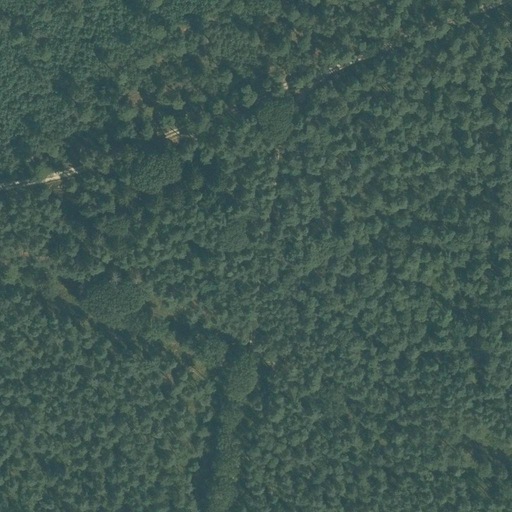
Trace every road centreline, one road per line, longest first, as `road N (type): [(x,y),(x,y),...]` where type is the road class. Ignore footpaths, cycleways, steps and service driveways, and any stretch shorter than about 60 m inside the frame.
road 1 (track): [(255,360),(286,144),(340,64),(500,0)]
road 2 (track): [(0,186),(62,175),(340,64)]
road 3 (track): [(511,463),(255,360)]
road 4 (track): [(229,511),(255,360)]
